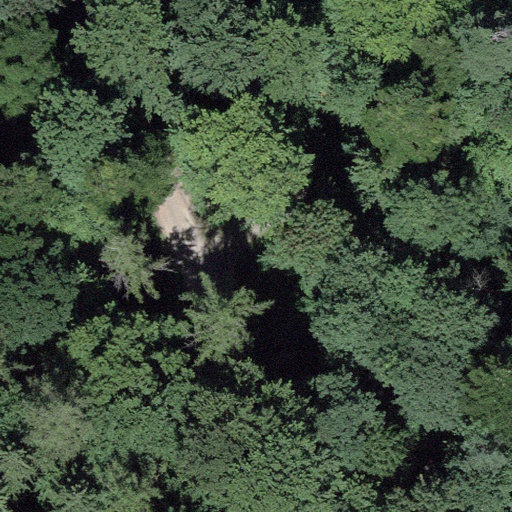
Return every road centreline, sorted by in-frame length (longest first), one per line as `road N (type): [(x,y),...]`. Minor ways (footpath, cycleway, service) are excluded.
road 1 (track): [(511,193),(167,176),(297,511)]
road 2 (track): [(167,176),(90,0)]
